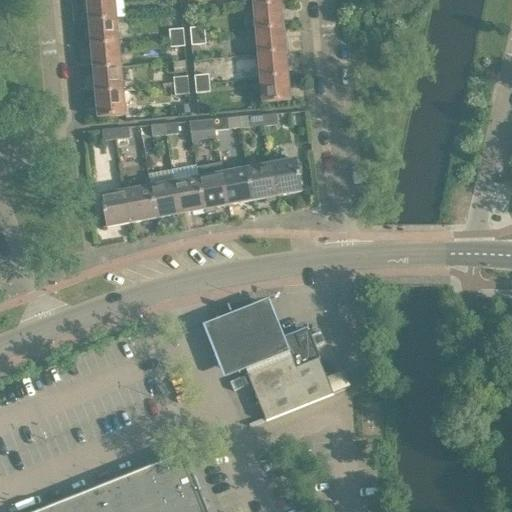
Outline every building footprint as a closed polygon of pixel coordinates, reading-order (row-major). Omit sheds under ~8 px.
[(115,0),(87,0),(89,22),(117,19),(115,0)] [(282,4),(254,7),(256,31),(284,28),(282,4)] [(117,19),(89,22),(92,46),(120,43),(117,19)] [(204,27),(190,28),(191,37),(205,36),(204,27)] [(284,28),(256,31),(258,55),(286,52),(284,28)] [(184,29),(170,30),(171,38),(185,37),(184,29)] [(192,46),(205,44),(205,36),(191,37),(192,46)] [(172,47),(186,46),(185,37),(171,38),(172,47)] [(120,43),(92,46),(94,70),(122,67),(120,43)] [(286,52),(258,55),(260,79),(288,76),(286,52)] [(186,60),(174,61),(175,73),(187,71),(188,71),(186,60)] [(122,67),(94,70),(96,93),(124,91),(122,67)] [(208,75),(195,76),(195,85),(209,83),(208,75)] [(262,103),(291,101),(288,76),(260,79),(262,103)] [(188,77),(175,78),(176,86),(189,85),(188,77)] [(196,94),(210,92),(209,83),(195,85),(196,94)] [(176,95),(190,94),(189,85),(176,86),(176,95)] [(98,118),(126,115),(124,91),(96,93),(98,118)] [(179,114),(191,113),(190,103),(179,104),(179,114)] [(278,125),(277,114),(264,115),(265,126),(278,125)] [(251,117),(252,127),(265,126),(264,115),(251,117)] [(230,130),(229,119),(215,120),(216,131),(230,130)] [(201,121),(202,132),(216,131),(215,120),(201,121)] [(180,134),(179,123),(165,125),(166,135),(180,134)] [(152,126),(153,137),(166,135),(165,125),(152,126)] [(131,139),(129,128),(116,129),(118,140),(131,139)] [(102,131),(104,141),(118,140),(116,129),(102,131)] [(303,191),(297,159),(272,164),(278,196),(303,191)] [(198,167),(200,177),(206,209),(229,205),(223,173),(222,163),(198,167)] [(248,168),(254,201),(278,196),(272,164),(248,168)] [(223,173),(229,205),(254,201),(248,168),(223,173)] [(175,182),(181,214),(206,209),(200,177),(175,182)] [(151,186),(157,218),(181,214),(175,182),(151,186)] [(127,190),(133,223),(157,218),(151,186),(127,190)] [(101,195),(107,228),(133,223),(127,190),(101,195)] [(245,370),(248,375),(286,360),(279,342),(285,340),(277,319),(268,296),(204,322),(212,345),(223,376),(245,370)] [(329,384),(307,330),(285,340),(279,342),(286,360),(248,375),(261,408),(266,421),(333,394),(329,384)] [(208,511),(185,454),(38,511),(208,511)]
